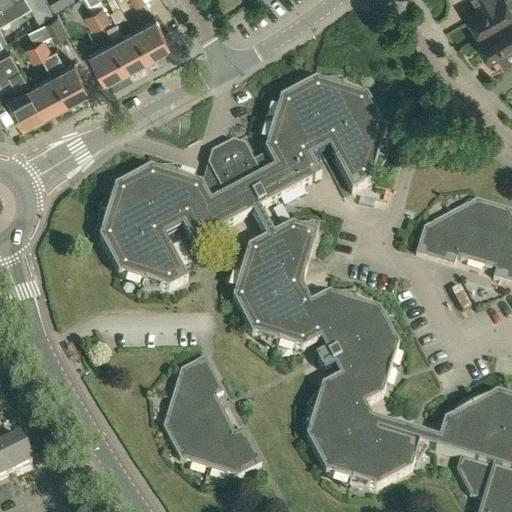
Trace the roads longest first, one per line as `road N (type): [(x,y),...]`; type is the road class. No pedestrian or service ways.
road 1 (residential): [(511,335),(461,359),(447,355),(422,306),(381,280),(367,253),(398,164),(478,103)]
road 2 (secondary): [(115,469),(45,358),(0,247)]
road 3 (unclassified): [(21,184),(228,70)]
road 4 (unclassified): [(228,70),(340,0)]
road 5 (residential): [(478,103),(398,0)]
